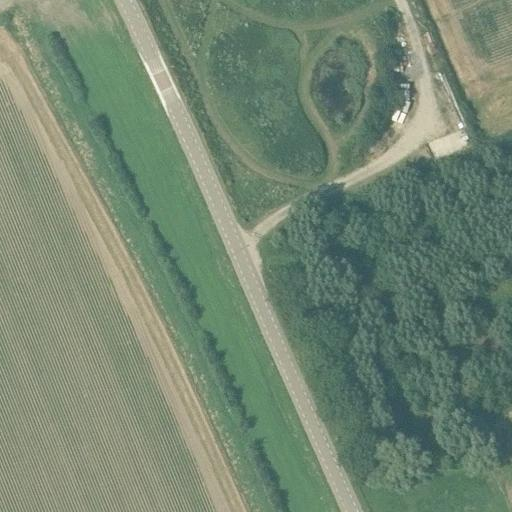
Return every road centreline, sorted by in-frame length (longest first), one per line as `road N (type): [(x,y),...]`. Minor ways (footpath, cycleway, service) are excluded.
road 1 (tertiary): [(348,511),(125,0)]
road 2 (unknown): [(388,0),(422,81),(402,147),(233,242)]
